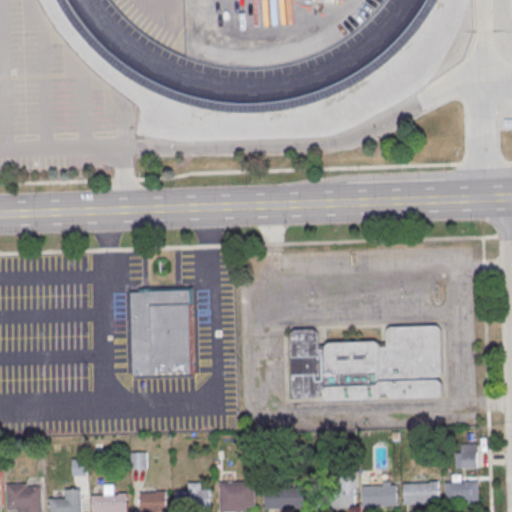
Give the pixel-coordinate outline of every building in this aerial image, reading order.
[(130,293),(189,291),(192,375),(133,377),(130,293)] [(293,331),(296,330),(315,329),(317,330),(319,333),(319,348),(327,348),(327,346),(328,344),(331,343),(377,341),(380,343),(381,345),(387,345),(387,331),(388,329),(391,327),(438,325),(440,326),(441,329),(444,381),(445,382),(446,383),(446,392),(445,395),(443,397),(395,399),(391,397),(390,393),(383,394),(383,397),(380,398),(330,400),(327,400),(325,397),(325,393),(321,393),(320,397),(318,397),(297,398),(295,397),(294,394),(291,334),(293,331)] [(478,468),(478,444),(456,444),(456,468),(478,468)] [(131,453),(147,453),(148,470),(132,470),(131,453)] [(73,460),(87,459),(88,476),(73,476),(73,460)] [(220,483),(221,511),(246,511),(246,507),(256,507),(255,482),(220,483)] [(445,483),(446,502),(468,502),(469,505),(479,504),(478,482),(445,483)] [(404,484),(405,505),(439,503),(438,483),(404,484)] [(7,485),(28,484),(28,488),(42,487),(42,511),(19,511),(19,509),(8,510),(7,485)] [(362,487),(363,507),(398,506),(397,486),(362,487)] [(265,489),(266,509),(308,507),(307,487),(265,489)] [(313,489),(314,509),(355,508),(355,488),(313,489)] [(50,499),(50,511),(82,511),(82,489),(66,489),(66,498),(50,499)] [(176,491),(176,511),(211,511),(210,490),(176,491)] [(166,511),(167,491),(140,491),(140,511),(166,511)] [(93,496),(93,511),(127,511),(127,495),(93,496)]
